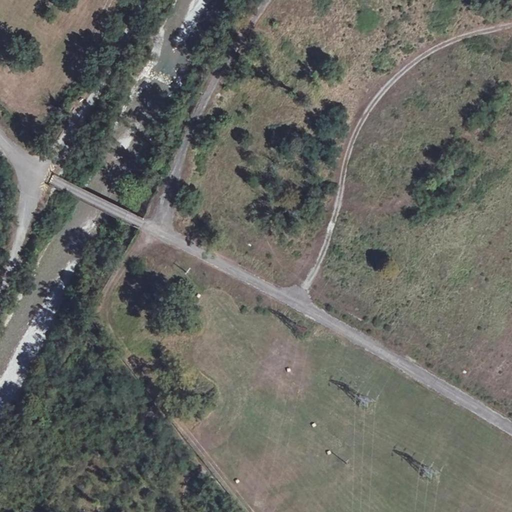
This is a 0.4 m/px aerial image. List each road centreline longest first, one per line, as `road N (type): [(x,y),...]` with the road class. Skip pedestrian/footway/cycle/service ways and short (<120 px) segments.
road 1 (track): [(250,511),(140,373),(106,309),(109,292),(158,230),(195,113),(265,0)]
road 2 (track): [(294,302),(324,253),(349,153),(383,93),(441,47),(511,27)]
road 3 (track): [(146,0),(58,152)]
